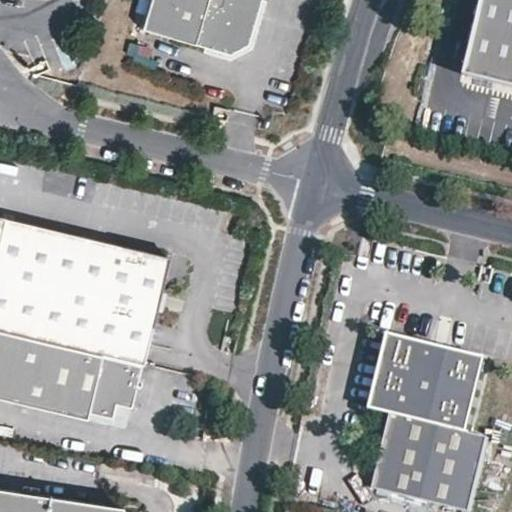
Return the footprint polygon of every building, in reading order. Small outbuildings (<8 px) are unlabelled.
[(257,0),(146,0),(139,27),(227,53),(245,42),(257,0)] [(511,0),(485,0),(467,74),(511,85),(511,0)] [(241,57),(245,42),(227,53),(241,57)] [(0,216),(0,329),(119,358),(135,362),(137,362),(162,255),(0,216)] [(119,358),(0,329),(0,396),(80,416),(81,409),(105,415),(108,401),(119,358)] [(370,487),(468,511),(486,436),(467,431),(485,356),(447,347),(446,350),(425,345),(426,341),(387,332),(369,407),(389,412),(370,487)] [(447,347),(426,341),(425,345),(446,350),(447,347)] [(124,405),(135,362),(119,358),(108,401),(124,405)] [(110,511),(112,505),(33,493),(30,505),(16,503),(18,491),(0,487),(0,511),(110,511)] [(30,505),(33,493),(18,491),(16,503),(30,505)]
